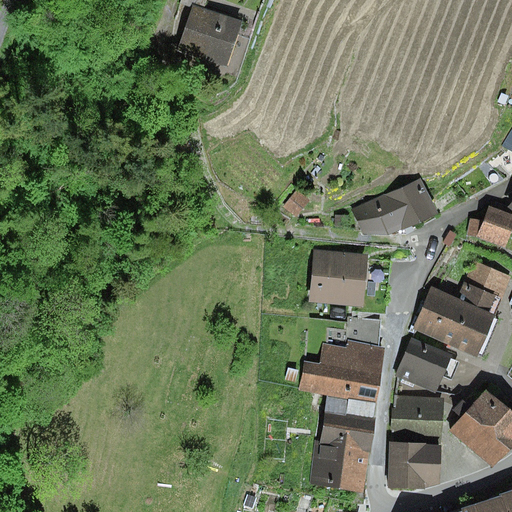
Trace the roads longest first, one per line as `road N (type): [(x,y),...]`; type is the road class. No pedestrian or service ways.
road 1 (track): [(431,231),(366,240),(238,225),(220,206),(165,61),(173,0)]
road 2 (residential): [(382,511),(511,463)]
